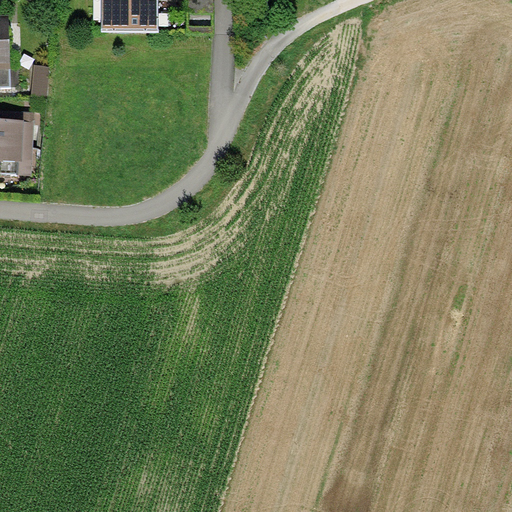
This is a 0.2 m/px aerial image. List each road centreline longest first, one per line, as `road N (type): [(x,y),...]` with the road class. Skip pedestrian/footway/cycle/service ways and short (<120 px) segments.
road 1 (residential): [(0,210),(93,218),(155,211),(193,183),(232,125)]
road 2 (residential): [(232,125),(250,77),(306,15)]
road 3 (residential): [(232,125),(221,113),(226,0)]
